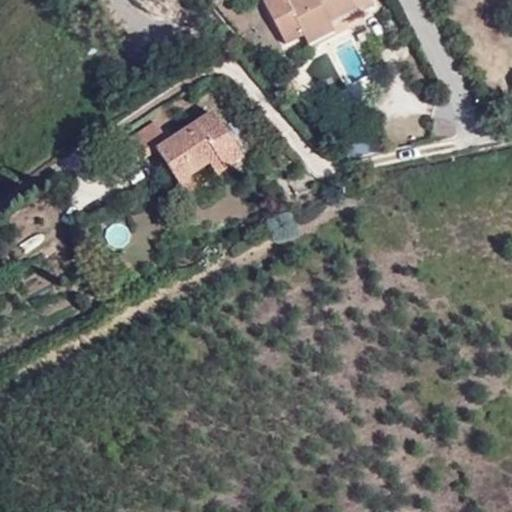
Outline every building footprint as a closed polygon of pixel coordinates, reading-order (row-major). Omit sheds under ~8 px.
[(303,36),(330,23),(356,10),(359,15),(373,7),(369,0),(262,0),(286,44),(303,36)] [(334,31),(330,23),(303,36),(307,46),(334,31)] [(209,167),(216,178),(242,159),(210,112),(167,142),(154,121),(131,139),(141,154),(153,146),(157,152),(189,200),(201,191),(192,179),(209,167)] [(451,137),(452,136),(456,131),(456,129),(455,127),(431,120),(430,142),(451,137)] [(141,154),(131,139),(123,146),(133,160),(141,154)] [(145,160),(157,152),(153,146),(141,154),(145,160)] [(218,179),(216,178),(209,167),(192,179),(201,191),(218,179)]
